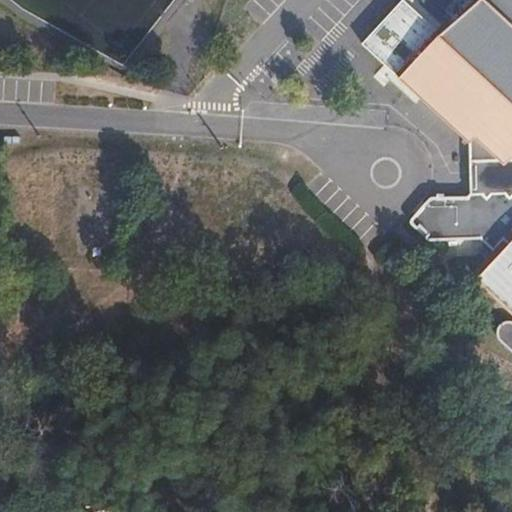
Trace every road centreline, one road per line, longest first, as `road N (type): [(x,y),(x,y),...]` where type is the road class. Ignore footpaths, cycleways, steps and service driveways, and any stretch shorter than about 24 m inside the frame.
road 1 (residential): [(0,114),(375,144)]
road 2 (track): [(333,511),(250,454),(40,377),(0,404)]
road 3 (track): [(383,205),(370,375),(395,511)]
road 4 (residential): [(375,144),(355,168),(364,196),(393,205),(411,194),(418,175)]
